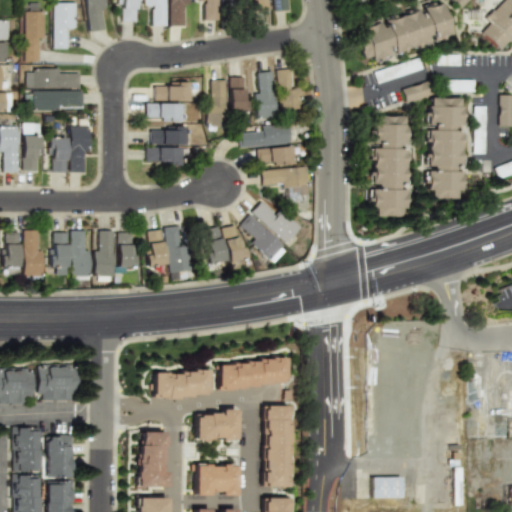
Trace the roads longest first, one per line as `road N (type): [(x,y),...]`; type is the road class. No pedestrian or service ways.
road 1 (secondary): [(511,231),(441,258),(272,301),(103,318),(0,317)]
road 2 (residential): [(115,202),(111,72),(119,58),(325,34)]
road 3 (residential): [(334,286),(321,0)]
road 4 (residential): [(0,202),(142,201),(219,185)]
road 5 (residential): [(103,318),(102,511)]
road 6 (residential): [(441,258),(455,338),(511,337)]
